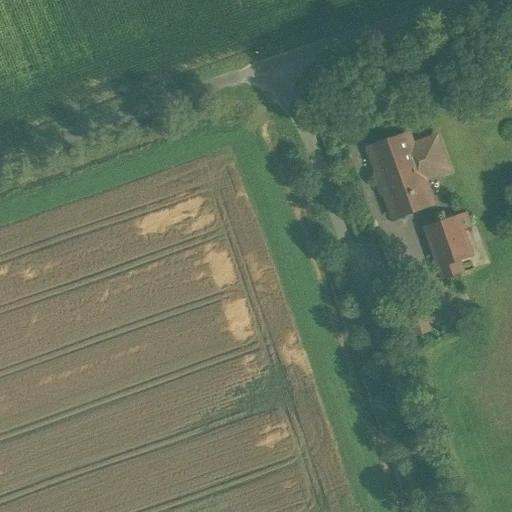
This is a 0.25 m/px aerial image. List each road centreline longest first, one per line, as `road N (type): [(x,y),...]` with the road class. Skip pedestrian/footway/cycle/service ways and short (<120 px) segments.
road 1 (unclassified): [(287,65),(439,511)]
road 2 (unclassified): [(0,164),(287,65)]
road 3 (unclassified): [(287,65),(470,0)]
